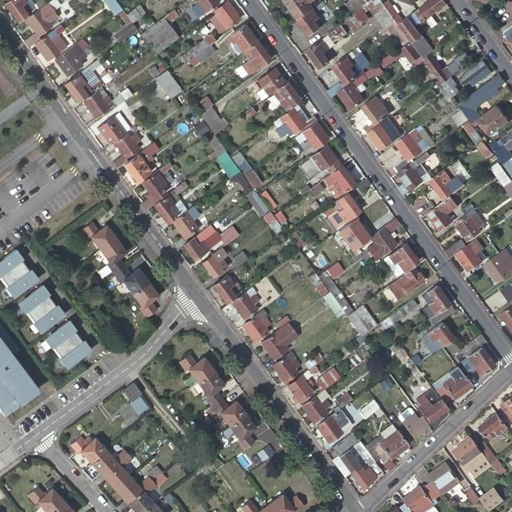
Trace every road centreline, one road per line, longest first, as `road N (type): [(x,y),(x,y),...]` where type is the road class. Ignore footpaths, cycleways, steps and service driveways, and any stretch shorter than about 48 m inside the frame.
road 1 (residential): [(248,0),(511,359)]
road 2 (residential): [(350,511),(191,297)]
road 3 (residential): [(191,297),(50,103)]
road 4 (residential): [(35,436),(142,357),(191,297)]
road 5 (residential): [(357,511),(511,368)]
road 6 (unknown): [(124,370),(219,476)]
